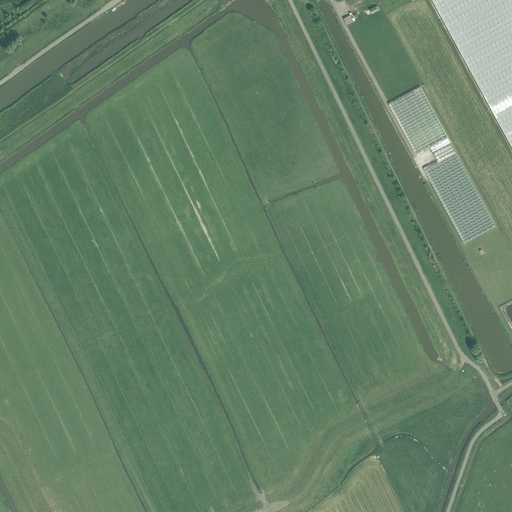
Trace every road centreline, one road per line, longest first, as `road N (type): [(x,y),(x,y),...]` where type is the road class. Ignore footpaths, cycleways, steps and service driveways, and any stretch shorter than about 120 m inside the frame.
road 1 (track): [(268,511),(302,496),(339,439),(455,385),(464,357)]
road 2 (track): [(409,511),(346,367)]
road 3 (unclassified): [(116,0),(0,83)]
